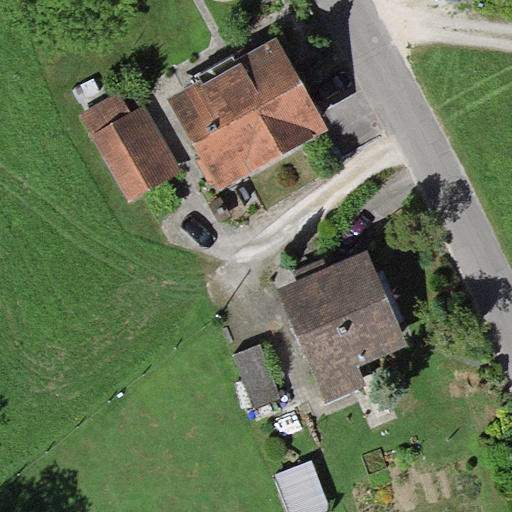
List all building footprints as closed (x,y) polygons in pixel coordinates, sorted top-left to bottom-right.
[(276,51),(175,105),(220,187),(321,133),(276,51)] [(115,101),(81,119),(123,198),(173,171),(140,110),(125,118),(115,101)] [(367,260),(281,296),(327,406),(368,389),(358,366),(404,347),(367,260)] [(260,348),(234,359),(254,409),(280,398),(260,348)] [(312,465),(277,478),(289,511),(321,511),(328,510),(312,465)]
